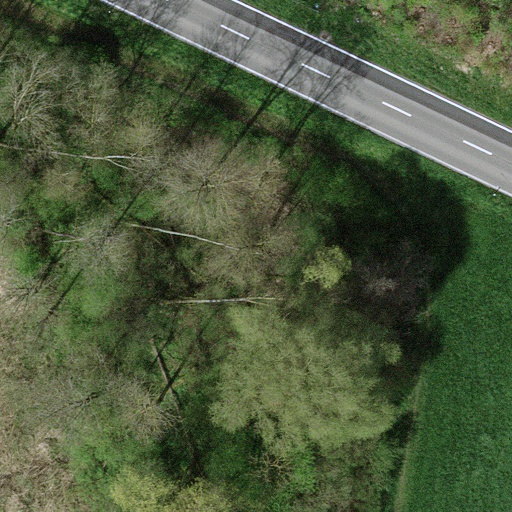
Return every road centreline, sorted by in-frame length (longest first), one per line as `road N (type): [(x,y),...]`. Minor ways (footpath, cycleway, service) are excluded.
road 1 (track): [(0,5),(400,196),(419,248),(410,418),(394,511)]
road 2 (secondary): [(511,161),(174,0)]
